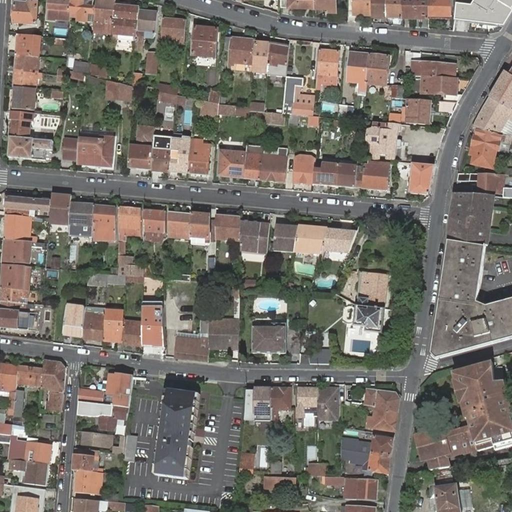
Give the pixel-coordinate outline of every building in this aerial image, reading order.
[(56,17),(72,18),(72,14),(73,0),(50,0),(48,21),(56,22),(56,17)] [(94,0),(73,0),(72,14),(80,14),(80,23),(93,24),(94,0)] [(97,0),(95,27),(99,27),(101,29),(105,30),(108,29),(110,28),(114,29),(116,6),(117,2),(97,0)] [(315,0),(316,8),(330,8),(330,12),(337,12),(337,0),(315,0)] [(354,0),(354,15),(373,15),(373,0),(354,0)] [(373,16),(388,17),(388,0),(373,0),(373,15),(373,16)] [(388,0),(388,17),(402,17),(402,0),(388,0)] [(402,0),(402,17),(416,17),(416,0),(402,0)] [(416,0),(416,17),(429,18),(429,0),(416,0)] [(429,0),(429,18),(453,18),(452,0),(429,0)] [(511,0),(474,0),(474,2),(458,1),(456,18),(505,23),(511,11),(511,0)] [(16,5),(15,24),(38,26),(39,4),(30,3),(29,6),(16,5)] [(114,29),(114,36),(120,37),(120,42),(134,43),(135,38),(138,38),(140,12),(140,9),(116,6),(114,29)] [(138,38),(137,52),(140,53),(140,50),(143,50),(144,33),(156,34),(158,14),(140,12),(138,38)] [(165,19),(162,44),(183,46),(186,22),(165,19)] [(195,29),(193,56),(215,59),(218,32),(195,29)] [(19,36),(17,56),(41,58),(43,38),(19,36)] [(256,41),(226,38),(225,51),(230,52),(228,69),(232,69),(232,66),(236,67),(236,64),(254,66),(256,44),(256,41)] [(256,44),(254,66),(253,74),(268,75),(271,45),(256,44)] [(289,48),(271,45),(268,75),(268,77),(287,79),(289,48)] [(147,51),(145,75),(157,76),(159,52),(147,51)] [(340,53),(321,51),(318,85),(322,85),(323,76),(338,78),(340,53)] [(360,91),(367,92),(367,85),(370,56),(351,54),(348,82),(361,84),(360,91)] [(17,56),(16,72),(39,74),(40,71),(36,71),(36,62),(41,62),(41,58),(17,56)] [(404,100),(405,87),(387,86),(389,58),(370,56),(367,85),(385,87),(384,99),(392,99),(404,100)] [(423,77),(456,79),(457,64),(413,61),(412,77),(423,77)] [(74,73),(84,75),(86,67),(76,64),(74,73)] [(506,71),(491,97),(511,110),(511,108),(511,75),(510,74),(506,71)] [(16,72),(15,88),(34,90),(38,90),(38,87),(34,87),(35,79),(39,79),(43,80),(43,75),(39,74),(16,72)] [(141,86),(142,73),(133,73),(132,85),(141,86)] [(337,87),(338,78),(323,76),(322,85),(337,87)] [(458,104),(462,96),(458,96),(459,79),(456,79),(423,77),(422,95),(444,96),(444,103),(458,104)] [(300,117),(311,118),(315,118),(316,107),(295,106),(297,88),(304,89),(304,80),(287,79),(284,110),(283,115),(284,116),(291,116),(300,117)] [(110,100),(136,102),(137,90),(124,87),(112,84),(110,100)] [(178,97),(180,89),(161,85),(159,93),(178,97)] [(7,87),(5,112),(37,114),(37,106),(43,106),(44,91),(38,90),(34,90),(15,88),(7,87)] [(177,104),(178,97),(159,93),(159,100),(177,104)] [(211,104),(220,106),(221,95),(212,94),(211,104)] [(477,128),(496,133),(498,130),(501,132),(509,118),(511,119),(511,109),(511,110),(491,97),(483,110),(474,128),(477,128)] [(431,126),(433,102),(409,100),(408,124),(431,126)] [(203,116),(219,118),(220,111),(220,106),(211,104),(205,102),(203,116)] [(251,105),(250,113),(251,113),(265,114),(266,109),(266,106),(251,105)] [(340,120),(346,121),(353,121),(354,107),(341,105),(340,120)] [(283,115),(268,114),(267,125),(283,127),(284,116),(283,115)] [(290,129),(298,129),(300,117),(291,116),(290,129)] [(311,127),(320,128),(321,119),(315,118),(311,118),(311,127)] [(507,135),(511,136),(511,135),(511,119),(509,118),(501,132),(498,130),(496,133),(502,134),(507,135)] [(13,130),(12,138),(30,139),(31,123),(15,121),(14,130),(13,130)] [(401,132),(402,126),(389,125),(375,123),(374,130),(369,131),(368,142),(373,145),(371,160),(380,161),(381,156),(388,156),(387,160),(396,161),(397,148),(401,148),(403,147),(404,143),(401,141),(398,141),(399,132),(401,132)] [(129,169),(152,171),(154,150),(148,150),(149,135),(150,129),(134,128),(132,148),(129,169)] [(496,150),(498,151),(501,142),(505,143),(507,135),(502,134),(496,133),(477,128),(475,135),(472,146),(476,147),(472,164),(494,169),(496,159),(494,159),(496,150)] [(77,164),(104,167),(106,151),(107,139),(81,136),(80,139),(78,157),(78,162),(77,164)] [(152,171),(171,173),(171,169),(174,139),(155,137),(154,150),(152,171)] [(177,173),(190,175),(192,147),(192,145),(193,138),(184,137),(183,140),(174,139),(171,169),(178,169),(177,173)] [(12,138),(10,159),(33,161),(33,160),(42,160),(43,149),(50,150),(51,141),(44,141),(30,139),(12,138)] [(65,155),(78,157),(80,139),(66,138),(65,155)] [(106,151),(104,167),(111,167),(114,140),(107,139),(106,151)] [(498,151),(509,153),(510,144),(505,143),(501,142),(498,151)] [(192,147),(190,175),(208,176),(211,147),(192,145),(192,147)] [(262,155),(259,181),(285,183),(287,158),(265,156),(265,152),(260,151),(259,155),(262,155)] [(220,177),(259,181),(262,155),(259,155),(246,154),(222,152),(220,177)] [(293,184),(315,185),(316,170),(317,161),(312,157),(301,156),(295,158),(293,184)] [(315,185),(339,188),(341,166),(342,161),(325,159),(324,171),(316,170),(315,185)] [(365,175),(364,190),(389,193),(391,169),(379,168),(380,165),(370,164),(370,166),(366,166),(365,175)] [(339,188),(364,190),(365,175),(359,175),(359,168),(341,166),(339,188)] [(435,167),(425,166),(424,176),(413,175),(411,194),(430,196),(435,167)] [(472,174),(459,174),(458,182),(480,182),(479,193),(504,194),(505,175),(496,175),(480,175),(472,174)] [(489,196),(456,194),(449,242),(452,242),(489,246),(496,197),(489,196)] [(51,224),(71,226),(71,224),(72,204),(73,196),(53,195),(53,203),(52,204),(51,216),(51,219),(51,224)] [(7,216),(8,215),(34,218),(38,218),(45,219),(51,219),(51,216),(52,204),(53,203),(8,198),(7,216)] [(95,206),(72,204),(71,224),(95,226),(95,206)] [(95,226),(95,233),(99,234),(117,235),(118,208),(95,206),(95,226)] [(120,208),(120,246),(126,247),(127,247),(127,246),(126,235),(142,237),(142,210),(120,208)] [(168,212),(145,210),(145,235),(149,235),(149,232),(164,233),(164,236),(167,236),(168,212)] [(170,212),(170,238),(174,238),(192,240),(192,238),(192,214),(170,212)] [(211,216),(192,214),(192,238),(206,239),(206,244),(210,244),(211,216)] [(8,215),(5,241),(38,244),(39,238),(30,237),(32,221),(34,221),(34,218),(8,215)] [(217,240),(242,242),(243,222),(243,219),(217,217),(217,240)] [(271,224),(243,222),(242,242),(242,251),(268,254),(268,251),(271,226),(271,224)] [(271,226),(268,251),(294,254),(294,253),(299,229),(271,226)] [(321,254),(322,251),(327,235),(328,230),(299,228),(299,229),(294,253),(321,254)] [(322,251),(350,254),(357,233),(340,232),(339,236),(327,235),(322,251)] [(38,244),(5,241),(4,262),(31,264),(33,247),(44,248),(44,244),(38,244)] [(511,300),(488,307),(478,303),(487,247),(452,242),(435,353),(438,356),(511,336),(511,300)] [(127,276),(144,278),(144,273),(144,268),(133,267),(133,258),(125,257),(126,247),(120,246),(119,276),(127,276)] [(1,289),(30,292),(32,268),(4,265),(1,289)] [(383,334),(389,276),(361,273),(355,326),(367,328),(367,333),(383,334)] [(242,288),(256,289),(256,280),(243,279),(242,288)] [(240,298),(241,287),(223,285),(223,296),(240,298)] [(20,304),(21,304),(22,298),(30,298),(30,292),(1,289),(0,302),(20,304)] [(20,304),(0,302),(0,328),(18,330),(19,317),(24,318),(24,313),(20,313),(20,304)] [(85,338),(87,315),(87,309),(67,307),(65,335),(85,338)] [(105,341),(107,318),(107,317),(87,315),(85,338),(85,340),(105,341)] [(118,352),(124,353),(124,345),(125,322),(125,320),(107,318),(105,341),(122,343),(119,344),(118,352)] [(144,346),(144,324),(140,323),(140,327),(129,327),(129,322),(125,322),(124,345),(144,346)] [(159,343),(165,343),(165,325),(144,324),(144,346),(159,347),(159,343)] [(271,326),(270,354),(288,354),(289,325),(275,324),(275,327),(271,326)] [(254,354),(270,354),(271,326),(255,326),(254,354)] [(208,362),(209,359),(210,351),(211,342),(207,342),(207,339),(203,338),(203,341),(179,338),(176,359),(208,362)] [(330,350),(309,349),(309,363),(330,364),(330,350)] [(62,363),(45,361),(44,369),(42,388),(43,390),(64,392),(66,368),(62,363)] [(495,368),(494,363),(454,374),(466,419),(471,418),(460,377),(495,368)] [(19,367),(1,365),(0,370),(0,391),(12,393),(10,407),(15,408),(16,394),(17,385),(19,367)] [(44,369),(19,367),(17,385),(42,388),(44,369)] [(471,418),(466,419),(462,421),(465,430),(458,431),(419,442),(424,459),(433,457),(446,453),(477,445),(479,451),(496,447),(511,442),(511,415),(509,416),(507,409),(511,408),(507,391),(506,381),(503,382),(496,382),(495,368),(460,377),(471,418)] [(81,390),(80,402),(130,408),(132,396),(125,395),(126,389),(133,390),(135,378),(119,376),(118,378),(112,377),(109,395),(81,390)] [(272,417),(273,389),(254,389),(254,413),(258,413),(258,417),(272,417)] [(292,390),(273,389),(272,417),(272,425),(278,426),(278,411),(291,411),(292,390)] [(319,417),(320,389),(299,389),(298,418),(305,418),(305,414),(315,415),(314,417),(319,417)] [(339,390),(320,389),(319,417),(319,418),(327,419),(327,420),(338,421),(339,390)] [(156,476),(159,477),(171,391),(168,390),(156,476)] [(171,391),(159,477),(188,480),(199,394),(171,391)] [(398,413),(401,400),(396,395),(369,391),(367,405),(352,403),(352,407),(370,409),(398,413)] [(46,411),(63,413),(64,395),(51,393),(50,402),(47,402),(46,411)] [(16,394),(15,408),(13,426),(12,437),(27,439),(29,429),(25,428),(26,419),(22,418),(24,394),(16,394)] [(199,394),(188,480),(190,481),(203,395),(199,394)] [(80,402),(79,415),(128,420),(130,408),(80,402)] [(396,432),(398,413),(370,409),(368,428),(396,432)] [(6,416),(0,415),(0,435),(12,437),(13,426),(5,425),(6,416)] [(118,435),(126,436),(128,426),(119,426),(118,435)] [(418,438),(419,442),(458,431),(457,427),(418,438)] [(104,440),(108,440),(112,440),(113,437),(84,434),(83,444),(103,446),(104,440)] [(12,437),(0,435),(0,443),(12,445),(12,437)] [(127,435),(125,461),(134,462),(136,436),(127,435)] [(392,457),(395,440),(375,438),(372,455),(392,457)] [(511,446),(511,442),(496,447),(497,450),(511,446)] [(15,457),(14,461),(22,462),(28,463),(49,465),(51,446),(23,443),(22,458),(15,457)] [(358,446),(343,443),(342,450),(357,452),(358,446)] [(446,453),(448,459),(479,451),(477,445),(446,453)] [(76,449),(74,470),(78,471),(98,473),(98,468),(94,468),(95,461),(99,462),(100,451),(76,449)] [(342,450),(342,457),(356,459),(357,452),(342,450)] [(433,457),(437,470),(451,468),(448,459),(446,453),(433,457)] [(389,475),(392,457),(372,455),(370,472),(389,475)] [(511,459),(493,462),(494,468),(511,465),(511,459)] [(281,461),(270,461),(270,474),(281,474),(281,461)] [(20,480),(24,481),(26,481),(28,463),(22,462),(20,480)] [(46,487),(49,465),(28,463),(26,481),(24,481),(23,484),(46,487)] [(306,477),(308,477),(317,477),(318,468),(307,468),(306,477)] [(318,468),(317,477),(327,477),(327,472),(323,472),(324,469),(318,468)] [(98,473),(78,471),(76,493),(96,495),(98,477),(103,478),(104,473),(98,473)] [(266,479),(265,489),(295,491),(296,480),(266,479)] [(377,502),(378,481),(350,480),(348,500),(377,502)] [(436,488),(439,511),(461,511),(458,485),(436,488)] [(37,511),(39,501),(14,499),(13,508),(19,508),(18,511),(37,511)] [(79,501),(77,511),(98,511),(99,504),(79,501)] [(139,511),(140,505),(111,502),(110,509),(136,511),(139,511)]
